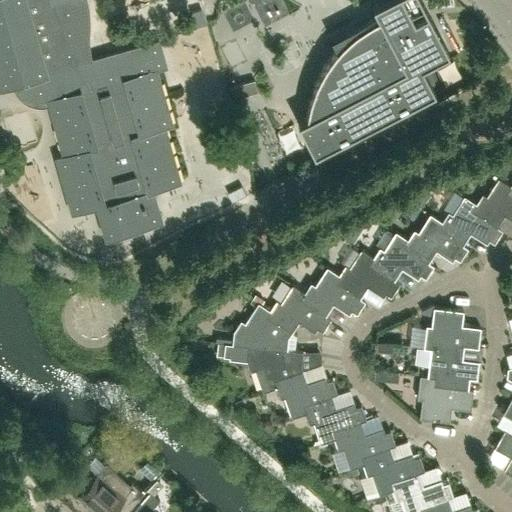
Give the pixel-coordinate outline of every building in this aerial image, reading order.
[(83,30),(83,27),(83,24),(83,18),(83,15),(82,9),(82,6),(81,0),(80,0),(0,0),(0,86),(16,82),(17,85),(19,87),(20,90),(21,91),(22,92),(24,94),(26,96),(29,97),(33,99),(34,99),(37,100),(40,100),(43,100),(46,99),(47,99),(63,154),(55,156),(71,213),(96,206),(105,238),(158,223),(148,191),(180,182),(164,126),(171,124),(156,68),(165,66),(158,40),(86,61),(85,55),(84,53),(84,50),(83,44),(82,39),(82,36),(83,30)] [(422,66),(448,52),(421,0),(382,0),(372,6),(378,17),(370,21),(364,24),(361,26),(356,30),(351,34),(346,38),(342,43),(337,48),(335,50),(331,56),(327,61),(325,64),(322,70),(320,73),(317,79),(314,85),(313,88),(312,91),(310,97),(309,101),(308,104),(307,107),(306,114),(306,117),(297,122),(313,153),(434,90),(422,66)] [(206,24),(201,9),(191,12),(196,27),(206,24)] [(497,161),(489,172),(501,180),(509,169),(497,161)] [(511,196),(506,193),(510,186),(498,178),(486,196),(482,194),(476,203),(476,204),(472,210),(497,226),(504,215),(511,219),(511,196)] [(246,195),(241,186),(227,193),(232,202),(246,195)] [(497,226),(472,210),(476,204),(476,203),(463,196),(452,214),(448,211),(441,221),(442,221),(438,228),(462,244),(470,232),(486,243),(488,239),(494,242),(502,229),(497,226)] [(412,201),(408,208),(412,211),(416,210),(418,206),(412,201)] [(462,244),(438,228),(442,221),(441,221),(429,213),(417,232),(413,229),(407,239),(408,239),(403,246),(428,262),(436,250),(452,261),(454,257),(459,260),(467,247),(462,244)] [(433,265),(428,262),(403,246),(408,239),(407,239),(395,231),(393,234),(387,229),(384,230),(375,244),(379,247),(373,257),(369,263),(394,280),(401,268),(417,278),(420,274),(425,278),(433,265)] [(399,283),(394,280),(369,263),(373,257),(361,249),(349,267),(345,264),(339,274),(339,275),(335,281),(360,297),(367,286),(383,296),(386,292),(391,296),(399,283)] [(360,297),(335,281),(339,275),(339,274),(327,266),(315,285),(311,282),(304,292),(305,292),(301,299),(325,315),(333,304),(349,314),(351,310),(356,313),(365,301),(360,297)] [(325,315),(301,299),(305,292),(304,292),(292,284),(281,302),(277,300),(270,310),(271,310),(266,317),(291,333),(299,321),(315,332),(317,328),(322,331),(330,318),(325,315)] [(291,333),(266,317),(271,310),(270,310),(258,302),(256,305),(245,322),(241,320),(234,331),(233,339),(215,336),(214,342),(217,342),(248,346),(248,345),(287,350),(287,349),(289,337),(291,333)] [(433,303),(420,310),(422,313),(432,314),(433,307),(433,303)] [(480,327),(461,325),(463,310),(433,307),(432,314),(431,325),(426,325),(423,348),(430,349),(430,348),(438,349),(439,342),(463,345),(463,346),(478,347),(480,327)] [(302,370),(301,365),(303,351),(287,349),(287,350),(248,345),(248,346),(217,342),(215,355),(222,355),(222,356),(229,357),(229,358),(247,361),(250,370),(255,369),(263,392),(276,387),(277,387),(274,379),(302,370)] [(462,359),(463,346),(463,345),(439,342),(438,349),(430,348),(430,349),(423,348),(421,347),(419,364),(428,365),(427,376),(435,377),(434,385),(468,389),(468,388),(469,378),(476,379),(478,361),(462,359)] [(373,369),(373,378),(384,379),(385,370),(373,369)] [(337,393),(332,379),(326,381),(325,376),(307,383),(302,370),(274,379),(277,387),(276,387),(280,398),(285,397),(292,417),(305,412),(306,412),(303,405),(331,395),(337,393)] [(470,409),(472,389),(468,388),(468,389),(434,385),(435,377),(427,376),(420,375),(417,398),(421,399),(419,417),(449,421),(451,407),(470,409)] [(366,419),(361,404),(355,406),(354,402),(336,408),(331,395),(303,405),(306,412),(305,412),(309,424),(314,422),(321,443),(334,438),(335,438),(332,430),(360,421),(366,419)] [(511,395),(502,413),(511,418),(511,395)] [(395,444),(390,430),(384,432),(383,428),(365,434),(360,421),(332,430),(335,438),(334,438),(338,449),(343,448),(350,468),(363,464),(364,463),(361,456),(389,446),(395,444)] [(511,433),(504,429),(494,447),(511,457),(503,469),(511,474),(511,433)] [(424,470),(419,455),(413,457),(412,453),(394,459),(389,446),(361,456),(364,463),(363,464),(367,475),(372,473),(379,494),(392,489),(393,489),(390,482),(418,472),(424,470)] [(140,465),(138,468),(150,479),(153,476),(160,469),(147,458),(140,465)] [(110,511),(126,511),(138,499),(145,492),(132,481),(130,484),(113,470),(112,470),(105,464),(77,496),(95,511),(110,511),(111,511),(110,511)] [(420,511),(419,507),(447,497),(453,495),(448,481),(442,483),(441,479),(423,485),(418,472),(390,482),(393,489),(392,489),(396,500),(401,499),(405,511),(420,511)] [(150,511),(159,500),(150,492),(131,511),(150,511)] [(478,511),(477,507),(471,509),(470,504),(452,510),(447,497),(419,507),(420,511),(478,511)]
